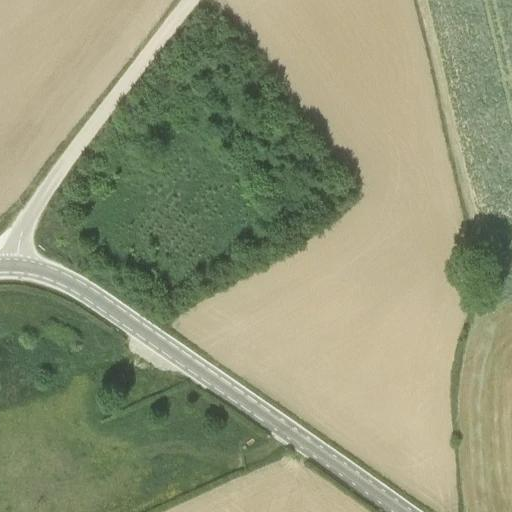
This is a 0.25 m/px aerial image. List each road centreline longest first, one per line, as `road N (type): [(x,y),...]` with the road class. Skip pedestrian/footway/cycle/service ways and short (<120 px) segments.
road 1 (unclassified): [(0,266),(60,276),(401,511)]
road 2 (track): [(14,266),(37,195),(191,0)]
